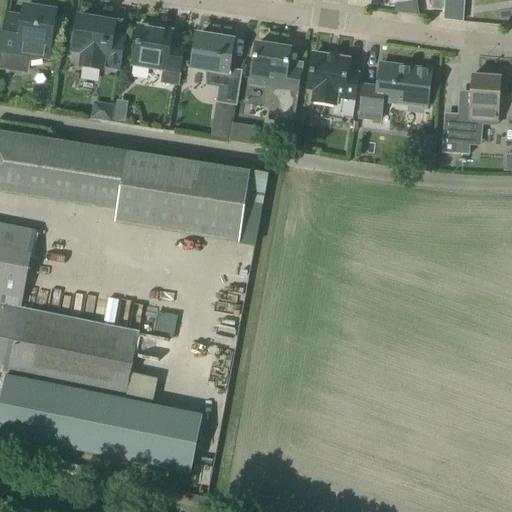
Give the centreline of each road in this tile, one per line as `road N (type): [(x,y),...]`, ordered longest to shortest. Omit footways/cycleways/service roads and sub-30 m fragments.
road 1 (residential): [(325,25),(511,46)]
road 2 (residential): [(173,0),(325,25)]
